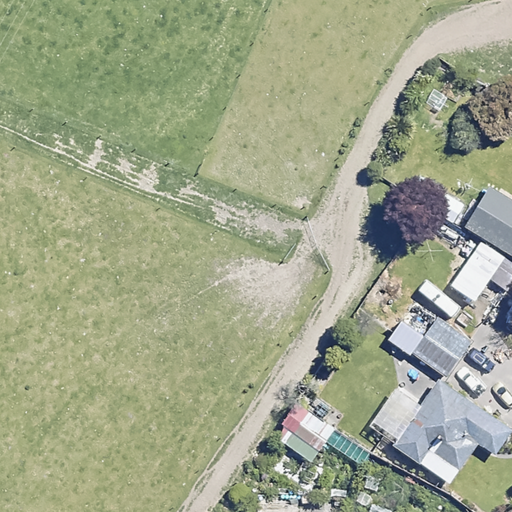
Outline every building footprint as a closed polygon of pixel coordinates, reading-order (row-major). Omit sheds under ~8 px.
[(415,170),(401,191),(457,227),(471,206),(415,170)] [(511,255),(511,202),(490,189),(466,225),(511,255)] [(476,301),(490,278),(511,291),(511,262),(503,257),(479,243),(452,286),(476,301)] [(439,319),(414,353),(445,377),(471,343),(439,319)] [(511,426),(442,380),(396,448),(453,486),(481,445),(498,456),(511,435),(511,426)] [(331,433),(306,415),(294,432),(319,451),(331,433)]
